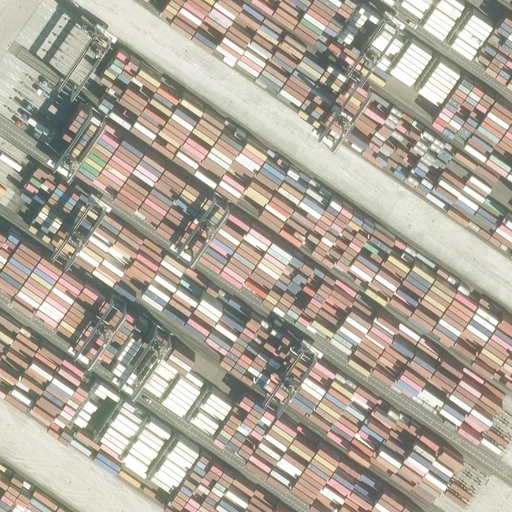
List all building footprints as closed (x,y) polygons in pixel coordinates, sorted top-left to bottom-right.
[(306,46),(290,75),(312,86),(308,93),(330,105),(347,74),(333,66),(332,68),(325,64),(328,58),(306,46)] [(350,92),(343,87),(330,107),(346,117),(352,107),(349,106),(356,94),(363,98),(366,94),(354,86),(350,92)] [(146,101),(132,121),(150,134),(165,113),(155,106),(155,107),(146,101)] [(447,113),(438,107),(432,117),(441,123),(447,113)] [(394,192),(392,218),(421,220),(421,219),(416,219),(417,205),(422,205),(423,192),(395,190),(395,192),(394,192)] [(352,232),(358,221),(336,209),(344,193),(334,200),(331,196),(327,203),(325,203),(321,210),(330,223),(317,216),(313,225),(311,224),(308,229),(316,240),(315,241),(315,242),(325,247),(321,254),(344,266),(348,257),(344,250),(348,252),(349,250),(330,240),(334,234),(347,241),(336,224),(352,232)] [(361,221),(356,228),(363,232),(367,225),(361,221)] [(285,256),(292,247),(275,234),(261,252),(267,256),(264,260),(276,269),(282,261),(280,259),(284,254),(285,256)] [(281,269),(281,271),(284,272),(284,273),(299,285),(302,281),(306,282),(306,283),(302,287),(301,287),(295,295),(300,299),(305,300),(308,286),(313,287),(311,295),(314,297),(323,300),(328,277),(330,277),(323,272),(324,268),(319,274),(313,270),(309,269),(310,264),(299,262),(290,255),(290,258),(281,269)] [(388,330),(392,320),(375,312),(371,321),(388,330)] [(0,352),(10,339),(6,336),(13,334),(10,332),(3,335),(8,327),(7,324),(4,329),(0,330),(0,329),(0,352)] [(261,386),(349,440),(374,400),(353,388),(352,389),(331,375),(333,372),(310,358),(311,356),(290,343),(278,361),(260,350),(261,348),(259,347),(252,359),(251,358),(243,371),(263,383),(261,386)] [(240,393),(245,386),(222,372),(210,390),(229,402),(232,396),(238,400),(235,405),(242,409),(249,399),(240,393)] [(198,406),(191,417),(210,430),(222,411),(214,406),(214,405),(210,403),(207,407),(210,410),(205,418),(202,416),(205,411),(198,406)] [(325,469),(335,453),(299,431),(293,430),(294,428),(293,421),(276,410),(262,433),(263,434),(266,449),(276,456),(267,470),(276,476),(289,474),(292,475),(293,470),(297,469),(305,456),(314,462),(316,462),(316,468),(300,467),(298,471),(317,483),(318,474),(314,474),(307,470),(314,468),(315,469),(324,468),(325,469)] [(220,486),(210,511),(289,511),(290,510),(272,503),(273,499),(242,487),(249,497),(241,500),(241,493),(240,494),(220,486)]
